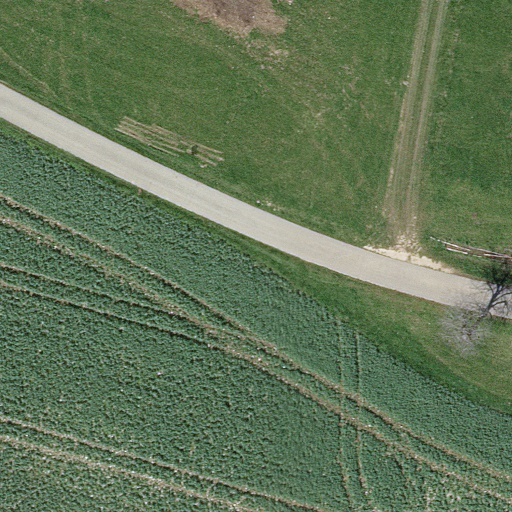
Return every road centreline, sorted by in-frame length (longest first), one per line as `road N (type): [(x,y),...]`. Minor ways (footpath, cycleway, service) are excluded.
road 1 (track): [(0,100),(216,209),(385,272),(511,301)]
road 2 (track): [(385,272),(430,0)]
